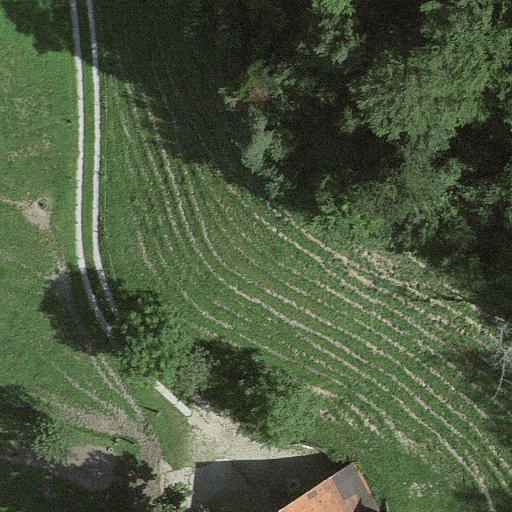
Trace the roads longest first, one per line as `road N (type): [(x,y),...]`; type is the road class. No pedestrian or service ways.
road 1 (track): [(235,445),(147,368),(108,316),(89,245),(80,0)]
road 2 (track): [(235,445),(133,465),(0,445)]
